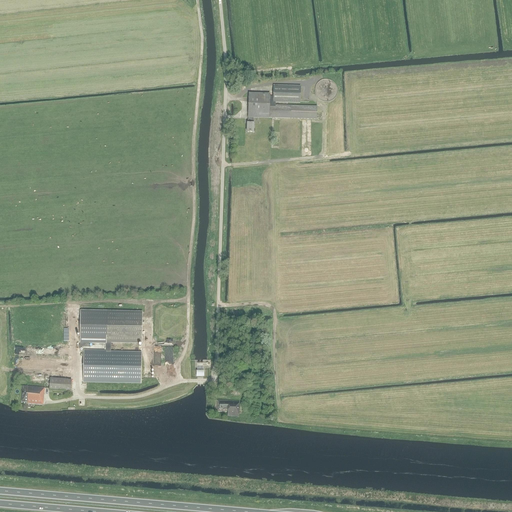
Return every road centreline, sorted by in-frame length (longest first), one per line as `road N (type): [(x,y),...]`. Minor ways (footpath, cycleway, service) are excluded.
road 1 (unclassified): [(82,396),(135,397),(215,377),(225,97),(219,0)]
road 2 (trunk): [(248,511),(0,490)]
